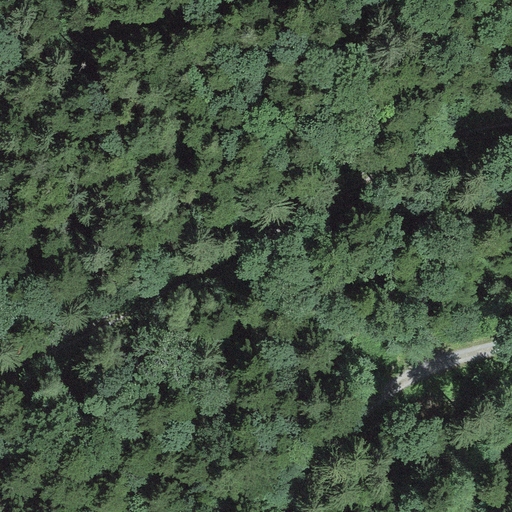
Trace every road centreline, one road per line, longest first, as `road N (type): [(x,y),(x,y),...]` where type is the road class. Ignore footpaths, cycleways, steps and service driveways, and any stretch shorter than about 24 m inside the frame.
road 1 (track): [(511,121),(400,150),(238,260),(93,344),(0,375)]
road 2 (track): [(285,511),(331,451),(456,364),(511,348)]
